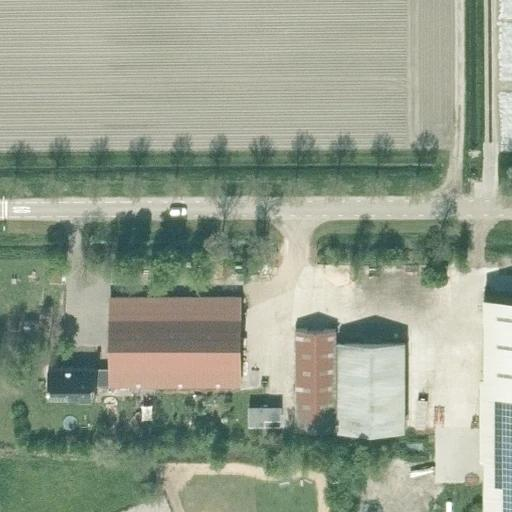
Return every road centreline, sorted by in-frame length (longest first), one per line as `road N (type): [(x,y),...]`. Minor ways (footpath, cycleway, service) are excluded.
road 1 (tertiary): [(511,208),(0,212)]
road 2 (track): [(488,0),(489,208)]
road 3 (track): [(453,0),(454,208)]
